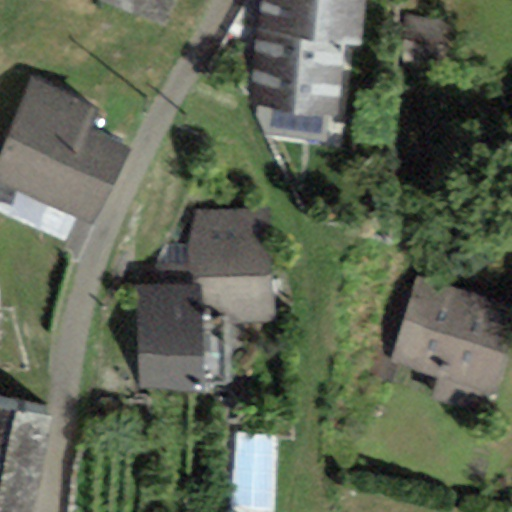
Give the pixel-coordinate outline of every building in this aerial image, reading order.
[(176,0),(98,0),(166,26),(176,0)] [(260,0),(251,108),(266,137),(340,151),(352,45),(360,46),(364,0),(260,0)] [(30,78),(0,146),(0,183),(93,225),(128,148),(86,129),(96,107),(30,78)] [(205,323),(275,323),(269,208),(195,212),(186,246),(187,286),(134,286),(138,389),(206,390),(205,323)] [(419,277),(389,363),(438,380),(432,399),(488,419),(511,351),(493,344),(506,307),(419,277)] [(30,511),(54,417),(0,404),(0,511),(30,511)]
